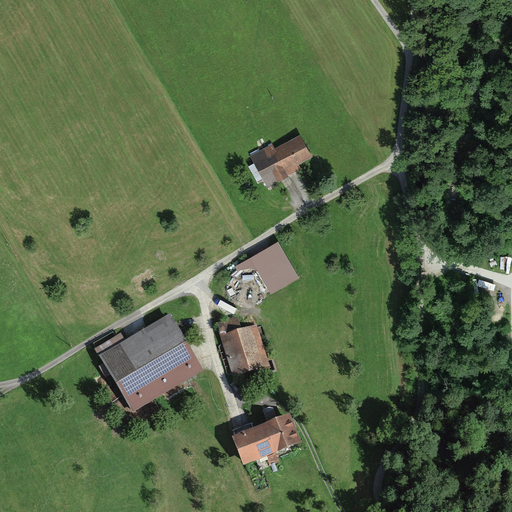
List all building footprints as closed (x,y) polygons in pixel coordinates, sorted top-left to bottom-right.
[(310,154),(299,135),(273,150),(270,146),(250,158),(267,186),(298,168),(295,163),(310,154)] [(297,279),(277,245),(252,259),(273,293),(297,279)] [(236,319),(218,324),(233,376),(266,366),(255,328),(240,332),(236,319)] [(121,339),(98,352),(133,410),(198,371),(169,321),(126,347),(121,339)] [(288,414),(236,437),(247,463),(299,440),(288,414)]
